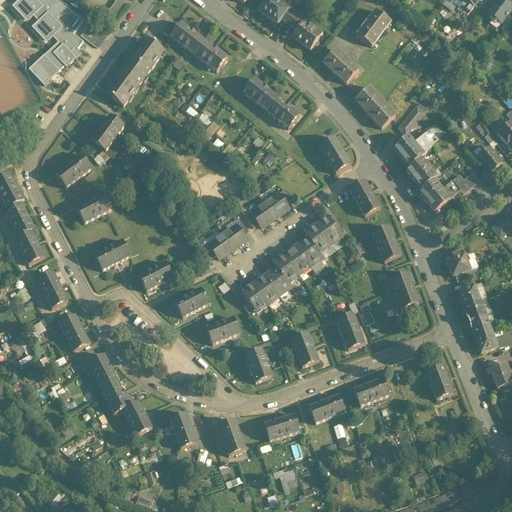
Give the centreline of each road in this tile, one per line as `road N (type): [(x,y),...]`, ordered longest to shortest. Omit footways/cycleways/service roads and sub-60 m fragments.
road 1 (residential): [(148,0),(30,166),(32,191),(93,308)]
road 2 (residential): [(202,0),(318,90),(375,163)]
road 3 (residential): [(227,404),(277,401),(451,333)]
road 4 (residential): [(451,333),(506,469),(487,511)]
road 5 (residential): [(227,404),(220,386),(133,300),(115,297),(93,308)]
road 6 (residential): [(93,308),(116,348),(153,383),(227,404)]
road 7 (residential): [(375,163),(241,265)]
